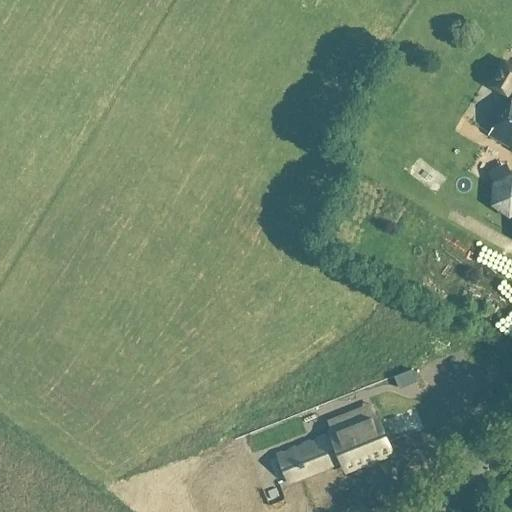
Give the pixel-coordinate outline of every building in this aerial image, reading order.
[(401,75),(420,84),(429,67),(409,57),(401,75)] [(511,149),(511,89),(511,86),(511,66),(504,61),(490,86),(511,98),(488,135),(511,149)] [(386,137),(413,106),(399,94),(387,108),(390,111),(375,127),(386,137)] [(414,111),(389,146),(451,189),(475,154),(414,111)] [(480,223),(490,202),(464,190),(455,212),(480,223)] [(293,477),(292,477),(292,478),(304,473),(342,459),(346,469),(363,462),(362,460),(372,457),(373,458),(390,451),(376,416),(371,404),(327,422),(333,435),(292,451),(292,453),(296,452),(298,458),(297,458),(298,462),(300,462),(302,466),(301,466),(304,473),(300,475),(300,474),(299,474),(299,475),(293,477)]
